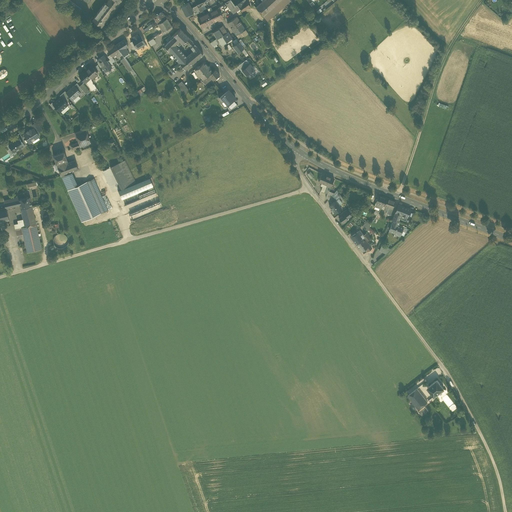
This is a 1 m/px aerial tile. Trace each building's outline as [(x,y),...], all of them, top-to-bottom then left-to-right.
[(62,0),(62,2),(78,14),(81,9),(69,0),(62,0)] [(119,3),(118,2),(115,0),(108,0),(106,4),(104,2),(92,19),(102,26),(119,3)] [(230,0),(228,0),(225,2),(228,6),(234,13),(240,8),(236,4),(234,5),(233,3),(230,0)] [(245,0),(243,0),(236,4),(240,8),(242,11),(244,10),(250,6),(245,0)] [(264,17),(275,7),(282,0),(264,0),(256,8),(264,17)] [(282,0),(275,7),(278,11),(290,1),(289,0),(282,0)] [(181,6),(186,15),(193,12),(193,11),(191,8),(189,3),(181,6)] [(227,7),(227,6),(224,3),(218,8),(221,13),(221,14),(227,9),(227,8),(226,7),(227,7)] [(197,5),(191,8),(193,11),(193,12),(194,14),(195,14),(196,14),(200,12),(198,7),(197,5)] [(264,17),(267,21),(278,11),(275,7),(264,17)] [(218,14),(221,13),(218,8),(212,11),(209,12),(213,21),(219,19),(219,17),(218,14)] [(158,24),(167,18),(162,12),(161,12),(153,17),(157,22),(158,24)] [(204,26),(213,21),(209,12),(198,18),(201,23),(202,23),(204,26)] [(227,23),(232,30),(241,24),(236,17),(227,23)] [(167,18),(158,24),(161,29),(146,39),(147,42),(152,38),(161,33),(172,26),(167,18)] [(257,25),(262,32),(265,31),(259,23),(257,25)] [(245,29),(241,24),(232,30),(236,35),(241,32),(245,29)] [(219,28),(223,35),(227,33),(224,29),(222,26),(219,28)] [(182,43),(184,41),(188,37),(180,28),(174,34),(182,42),(182,43)] [(227,33),(223,35),(219,28),(213,32),(212,32),(214,36),(215,35),(216,37),(217,39),(218,38),(221,44),(231,39),(232,38),(228,32),(227,33)] [(133,41),(138,48),(145,44),(139,33),(137,35),(136,34),(133,36),(133,37),(131,38),(133,41)] [(331,41),(335,45),(344,38),(340,33),(331,41)] [(174,34),(170,38),(172,39),(166,44),(164,46),(165,47),(169,51),(179,62),(186,56),(178,46),(182,42),(174,34)] [(193,42),(188,37),(184,41),(189,45),(193,42)] [(122,55),(123,55),(128,52),(126,48),(128,47),(124,40),(116,45),(120,51),(122,55)] [(233,46),(238,53),(241,50),(244,48),(240,43),(239,41),(238,42),(235,44),(233,46)] [(197,47),(193,42),(189,45),(193,51),(197,47)] [(115,54),(120,51),(116,45),(108,50),(111,54),(112,57),(115,54)] [(183,68),(185,70),(203,55),(197,47),(193,51),(186,56),(179,62),(179,63),(179,62),(180,64),(183,68)] [(99,62),(101,65),(102,65),(101,66),(105,71),(111,67),(107,61),(103,56),(98,59),(99,61),(100,62),(99,62)] [(127,66),(129,64),(124,58),(121,60),(129,72),(133,69),(132,69),(130,70),(127,66)] [(238,65),(242,70),(249,63),(246,59),(238,65)] [(198,76),(202,80),(209,75),(213,71),(204,62),(193,70),(194,71),(193,72),(193,74),(196,78),(198,76)] [(252,66),(249,63),(242,70),(246,75),(247,74),(250,78),(256,73),(253,70),(254,69),(252,66)] [(242,70),(238,65),(237,66),(246,76),(246,75),(242,70)] [(91,66),(85,71),(90,77),(91,79),(98,73),(97,72),(93,67),(91,66)] [(213,71),(209,75),(211,77),(213,80),(220,75),(215,69),(213,71)] [(85,82),(86,81),(90,77),(85,71),(84,71),(79,75),(85,82)] [(204,83),(211,77),(209,75),(202,80),(202,81),(204,83)] [(91,79),(90,77),(86,81),(90,88),(95,85),(91,79)] [(177,85),(185,94),(189,91),(182,81),(177,85)] [(77,83),(74,85),(80,92),(82,90),(79,86),(77,83)] [(83,83),(79,86),(82,90),(84,92),(88,89),(83,83)] [(74,85),(66,92),(69,95),(73,100),(81,93),(80,92),(74,85)] [(235,98),(228,89),(218,97),(222,102),(224,100),(227,104),(233,100),(235,98)] [(66,97),(62,93),(60,95),(61,97),(66,102),(68,100),(66,97)] [(61,97),(53,103),(53,104),(56,107),(60,111),(68,104),(66,102),(61,97)] [(233,100),(227,104),(226,105),(230,110),(238,105),(233,100)] [(31,125),(33,128),(36,132),(41,129),(37,121),(31,125)] [(24,134),(29,142),(39,136),(36,132),(33,128),(30,130),(30,129),(27,131),(27,132),(24,134)] [(91,142),(86,128),(81,130),(82,134),(76,136),(77,140),(78,139),(79,142),(76,143),(77,147),(91,142)] [(19,137),(22,142),(24,140),(19,133),(14,136),(16,139),(19,137)] [(16,139),(8,144),(11,147),(10,148),(10,149),(11,148),(14,152),(24,145),(22,142),(19,137),(16,139)] [(56,163),(57,163),(67,160),(67,159),(64,151),(53,155),(56,163)] [(68,163),(67,160),(57,163),(61,176),(72,172),(78,169),(75,160),(68,163)] [(110,167),(121,189),(136,182),(125,160),(110,167)] [(72,172),(61,176),(68,190),(78,185),(72,172)] [(321,182),(326,185),(331,186),(334,178),(322,173),(318,181),(321,182)] [(86,182),(101,214),(108,210),(94,178),(86,182)] [(122,199),(153,185),(150,178),(118,191),(122,199)] [(68,190),(82,222),(101,214),(86,182),(78,185),(68,190)] [(337,190),(334,193),(332,196),(335,200),(336,200),(339,198),(341,196),(337,190)] [(329,199),(332,196),(334,193),(329,191),(328,193),(327,193),(326,197),(329,199)] [(378,195),(375,202),(384,205),(387,198),(378,195)] [(20,205),(20,208),(32,206),(30,197),(18,199),(10,201),(12,207),(20,205)] [(385,206),(388,207),(392,208),(395,201),(387,198),(384,205),(385,206)] [(5,207),(6,208),(9,208),(12,207),(10,201),(10,199),(3,201),(4,203),(5,207)] [(334,212),(341,207),(339,205),(336,200),(335,200),(329,205),(332,209),(334,212)] [(363,207),(366,210),(372,203),(368,200),(363,207)] [(380,208),(384,205),(375,202),(374,205),(377,206),(376,208),(378,208),(374,214),(376,215),(380,208)] [(395,212),(401,214),(402,214),(407,216),(410,209),(398,204),(395,212)] [(20,208),(23,219),(25,227),(36,224),(32,206),(20,208)] [(0,208),(0,221),(9,220),(6,211),(6,208),(5,207),(2,208),(0,208)] [(339,218),(342,223),(346,221),(345,220),(347,218),(349,217),(349,216),(351,215),(348,211),(347,212),(342,215),(339,218)] [(398,221),(401,214),(395,212),(393,219),(398,221)] [(15,229),(25,227),(23,219),(17,220),(18,223),(14,224),(15,229)] [(398,221),(393,219),(389,230),(395,233),(395,234),(398,235),(399,234),(400,234),(403,227),(398,225),(399,221),(398,221)] [(41,249),(36,224),(25,227),(15,229),(17,238),(23,236),(27,252),(41,249)] [(351,236),(356,244),(362,239),(362,238),(363,237),(365,236),(364,234),(363,234),(360,230),(351,236)] [(61,249),(64,248),(66,247),(68,244),(68,242),(68,239),(67,236),(65,235),(62,234),(59,234),(56,235),(54,237),(53,239),(53,242),(54,245),(56,247),(58,248),(61,249)] [(366,243),(364,241),(364,240),(363,240),(362,239),(356,244),(362,251),(365,248),(367,251),(372,248),(367,242),(366,243)] [(433,394),(434,396),(438,393),(439,393),(441,392),(441,391),(444,388),(437,379),(427,387),(431,391),(430,392),(431,394),(433,394)] [(408,395),(418,408),(427,401),(417,388),(408,395)] [(418,411),(422,416),(428,411),(425,406),(418,411)]
